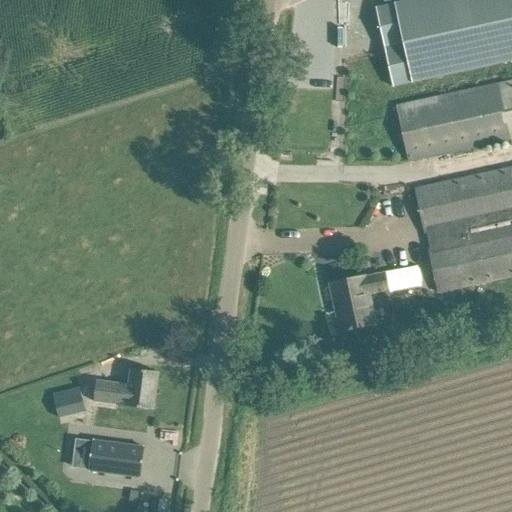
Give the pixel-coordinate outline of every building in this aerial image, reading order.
[(511,60),(511,0),(409,0),(376,7),(393,87),(511,60)] [(410,161),(511,140),(511,81),(399,105),(410,161)] [(511,167),(414,189),(437,296),(511,279),(511,167)] [(365,276),(331,283),(341,332),(376,325),(369,293),(389,289),(386,275),(365,279),(365,276)] [(159,372),(132,368),(130,385),(98,380),(95,402),(134,407),(154,410),(159,372)] [(53,393),(55,403),(69,400),(72,414),(86,411),(80,387),(53,393)] [(93,440),(89,471),(141,477),(145,447),(93,440)]
